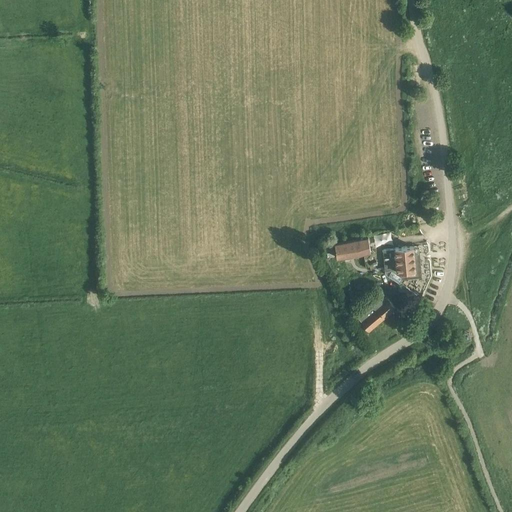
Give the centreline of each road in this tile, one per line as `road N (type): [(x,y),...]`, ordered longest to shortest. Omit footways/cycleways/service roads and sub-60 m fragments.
road 1 (unclassified): [(241,511),(320,410),(428,323),(450,280),(439,112),(411,0)]
road 2 (track): [(320,410),(321,327),(299,232),(385,75),(416,35)]
